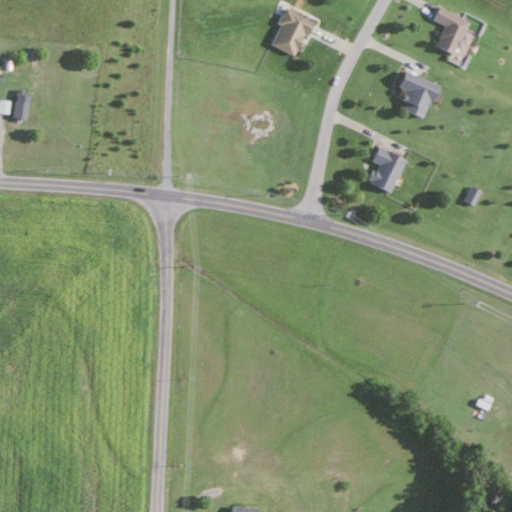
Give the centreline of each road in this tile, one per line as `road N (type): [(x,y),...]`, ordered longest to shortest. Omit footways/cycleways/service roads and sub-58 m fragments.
road 1 (residential): [(166,196),(314,222),(511,292)]
road 2 (residential): [(166,196),(153,511)]
road 3 (residential): [(314,222),(315,165),(333,88),(380,0)]
road 4 (tertiary): [(0,182),(166,196)]
